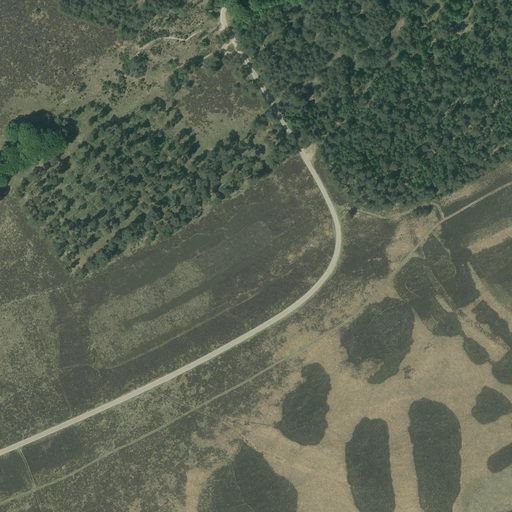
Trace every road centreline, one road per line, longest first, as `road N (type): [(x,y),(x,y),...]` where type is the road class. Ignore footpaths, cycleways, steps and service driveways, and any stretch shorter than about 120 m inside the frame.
road 1 (unclassified): [(229,0),(223,22),(333,212),(336,255),(327,273),(281,314),(188,366),(0,452)]
road 2 (unknown): [(0,503),(303,347),(355,312),(437,223),(511,182)]
road 3 (track): [(223,51),(187,61),(147,49),(152,40),(185,39),(223,22)]
road 4 (track): [(333,213),(347,205),(387,219),(432,203),(444,219)]
